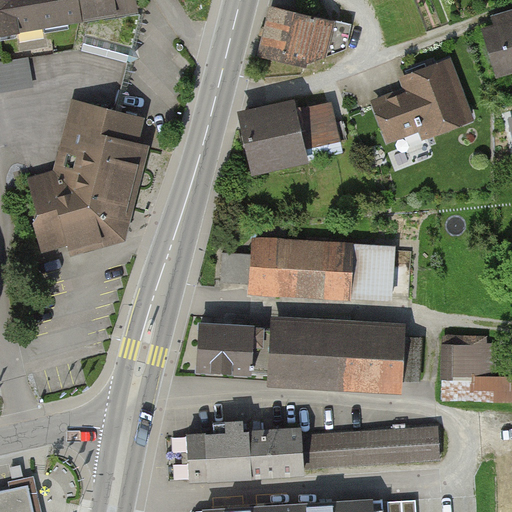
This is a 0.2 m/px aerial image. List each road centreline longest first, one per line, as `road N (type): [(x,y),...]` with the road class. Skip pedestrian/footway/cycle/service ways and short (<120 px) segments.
road 1 (secondary): [(242,0),(127,431)]
road 2 (residential): [(0,443),(70,428),(127,431)]
